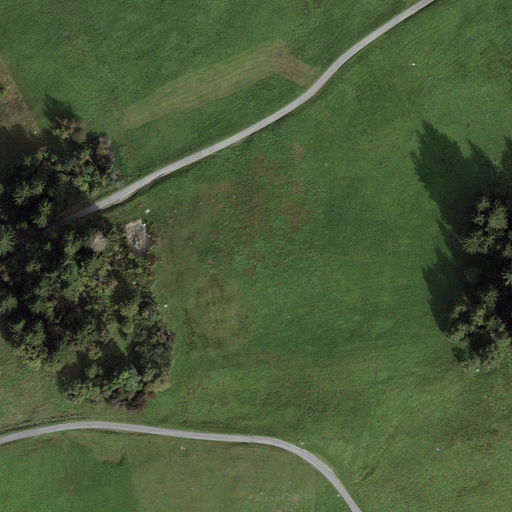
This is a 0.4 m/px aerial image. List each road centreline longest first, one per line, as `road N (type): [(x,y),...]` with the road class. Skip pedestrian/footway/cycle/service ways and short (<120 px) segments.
road 1 (unclassified): [(430,0),(244,135),(0,260)]
road 2 (unclassified): [(0,443),(104,427),(265,443),(298,452),(327,473),(356,511)]
